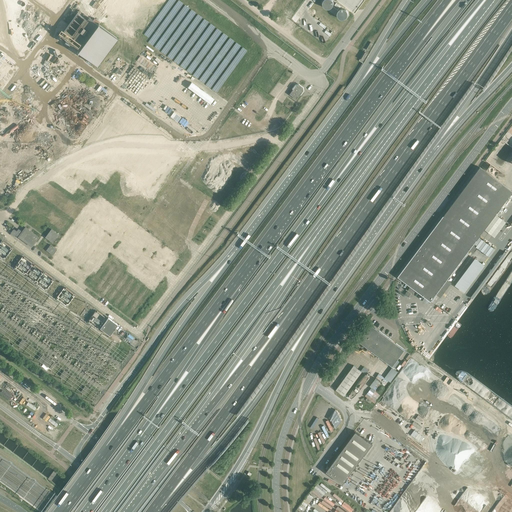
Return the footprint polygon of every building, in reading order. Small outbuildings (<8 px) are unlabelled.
[(6,0),(3,0),(0,5),(0,40),(8,46),(35,4),(28,0),(12,0),(11,3),(6,0)] [(145,20),(144,2),(161,1),(161,0),(132,0),(133,0),(123,1),(114,13),(115,25),(124,31),(138,30),(145,20)] [(331,7),(332,7),(333,6),(333,4),(333,3),(333,2),(333,1),(332,0),(323,0),(323,1),(323,2),(323,3),(323,5),(323,6),(324,7),(325,8),(326,8),(327,9),(328,9),(329,9),(330,8),(331,7)] [(343,0),(356,9),(362,0),(343,0)] [(346,18),(347,17),(347,16),(348,15),(348,14),(348,13),(347,12),(347,11),(346,10),(345,9),(344,9),(342,9),(341,9),(340,9),(339,10),(338,11),(338,12),(337,13),(337,14),(337,15),(338,16),(338,17),(339,18),(340,19),(341,19),(343,19),(344,19),(345,19),(346,18)] [(117,38),(98,24),(97,24),(93,21),(94,21),(89,17),(79,10),(59,37),(65,41),(69,45),(71,42),(74,44),(78,47),(80,49),(78,51),(78,50),(78,51),(97,65),(117,38)] [(163,39),(156,48),(204,81),(205,80),(207,81),(210,75),(213,76),(215,72),(203,64),(209,56),(201,50),(202,49),(194,44),(184,37),(174,30),(171,34),(169,33),(166,37),(167,37),(165,40),(163,38),(163,39)] [(16,81),(0,105),(0,198),(6,189),(0,184),(0,168),(7,173),(14,162),(14,155),(14,146),(15,144),(10,137),(10,131),(8,132),(8,128),(9,127),(16,130),(53,73),(39,64),(39,61),(34,58),(18,83),(16,81)] [(211,103),(215,98),(192,81),(188,87),(211,103)] [(299,93),(299,94),(300,95),(304,91),(303,87),(299,84),(295,84),(292,89),(293,89),(294,89),(295,88),(294,87),(296,85),(298,85),(302,88),(302,90),(301,93),(300,92),(299,93)] [(299,92),(300,92),(301,93),(302,90),(302,88),(298,85),(296,85),(294,87),(295,88),(294,89),(293,89),(289,94),(296,99),(299,94),(299,93),(299,92)] [(168,112),(171,108),(161,102),(158,106),(168,112)] [(174,111),(171,117),(179,121),(182,116),(174,111)] [(145,184),(174,141),(156,129),(129,169),(140,176),(138,180),(145,184)] [(476,240),(511,191),(483,169),(480,167),(452,203),(448,209),(444,215),(443,215),(422,243),(417,250),(404,268),(398,276),(399,277),(406,283),(411,286),(408,290),(406,289),(408,291),(409,292),(411,293),(413,295),(413,294),(412,293),(415,289),(429,300),(431,301),(474,243),(477,240),(476,240)] [(39,237),(25,227),(22,232),(18,229),(17,231),(14,230),(13,230),(11,233),(11,234),(14,236),(15,234),(19,237),(20,237),(22,238),(21,239),(32,246),(39,237)] [(53,243),(59,235),(51,229),(45,237),(53,243)] [(477,240),(474,243),(475,243),(469,250),(473,253),(477,247),(489,256),(495,248),(479,237),(477,240)] [(0,245),(3,247),(1,249),(4,251),(6,248),(9,251),(12,247),(4,241),(0,245)] [(55,251),(57,249),(55,248),(51,245),(46,250),(52,255),(55,251)] [(47,289),(56,277),(23,255),(15,267),(47,289)] [(485,265),(475,257),(455,285),(464,292),(485,265)] [(452,282),(448,279),(436,294),(440,297),(452,282)] [(72,299),(75,294),(66,286),(62,291),(64,292),(61,295),(61,294),(60,296),(65,300),(64,302),(67,304),(71,299),(72,299)] [(109,295),(106,298),(113,304),(116,305),(118,307),(127,314),(125,310),(126,308),(128,306),(126,303),(129,304),(132,300),(130,297),(131,296),(128,295),(127,299),(125,300),(124,299),(121,306),(119,307),(114,301),(117,299),(120,300),(120,298),(122,297),(115,294),(113,292),(109,295)] [(96,311),(92,320),(101,324),(106,315),(96,311)] [(113,332),(118,325),(108,318),(100,329),(110,336),(113,332)] [(9,329),(0,322),(0,330),(5,334),(9,329)] [(372,325),(371,324),(364,334),(358,341),(392,366),(393,366),(397,360),(399,358),(405,350),(405,349),(401,346),(372,325)] [(23,348),(27,342),(23,339),(18,345),(23,348)] [(402,360),(408,352),(407,351),(406,350),(405,350),(399,358),(402,360)] [(42,362),(46,356),(41,353),(37,359),(42,362)] [(56,363),(47,356),(42,362),(51,369),(56,363)] [(344,396),(362,371),(354,365),(336,390),(344,396)] [(65,379),(69,373),(64,370),(60,376),(65,379)] [(85,395),(90,389),(85,386),(81,391),(85,395)] [(414,421),(412,424),(420,429),(422,427),(414,421)] [(424,437),(414,430),(411,435),(420,442),(424,437)] [(343,484),(372,444),(364,437),(356,431),(329,468),(327,470),(326,471),(337,479),(340,481),(343,484)]
